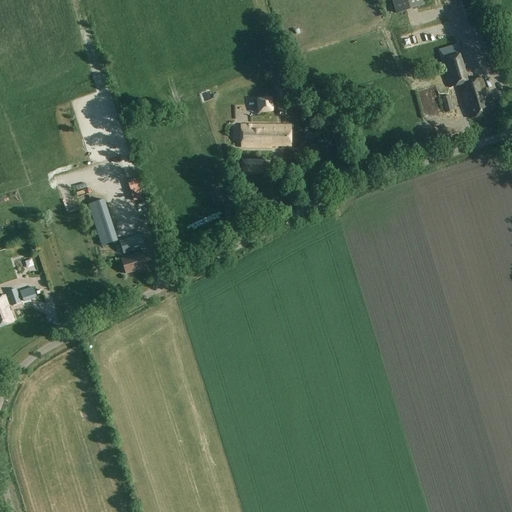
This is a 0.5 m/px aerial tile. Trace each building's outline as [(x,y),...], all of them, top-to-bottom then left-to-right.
[(391,0),(395,14),(424,6),(422,0),(391,0)] [(443,41),(442,36),(432,38),(431,33),(406,38),(408,48),(443,41)] [(471,119),(492,113),(481,78),(467,82),(456,45),(438,50),(449,88),(459,85),(466,108),(468,108),(471,119)] [(446,113),(453,111),(448,96),(442,98),(446,113)] [(256,99),(258,113),(272,111),(271,98),(256,99)] [(291,147),(291,125),(241,125),(241,148),(277,148),(277,146),(291,147)] [(241,174),(264,174),(264,160),(241,160),(241,174)] [(130,181),(133,193),(138,191),(135,180),(130,181)] [(86,194),(86,198),(89,197),(87,188),(77,190),(78,196),(86,194)] [(88,205),(100,246),(117,241),(104,200),(88,205)] [(125,274),(148,267),(143,253),(138,254),(137,250),(144,247),(140,235),(119,242),(123,254),(131,252),(133,256),(121,260),(125,274)] [(23,302),(36,298),(32,287),(20,292),(23,302)] [(11,306),(21,303),(16,289),(7,292),(11,306)] [(0,326),(14,321),(5,295),(0,296),(0,326)]
